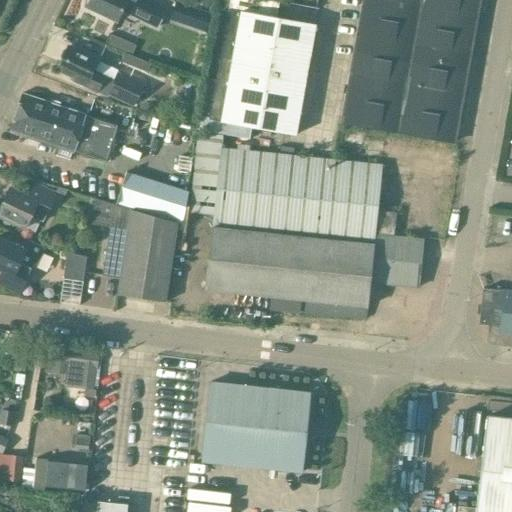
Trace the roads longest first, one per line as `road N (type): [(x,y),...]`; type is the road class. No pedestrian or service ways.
road 1 (residential): [(443,370),(508,0)]
road 2 (residential): [(365,363),(0,315)]
road 3 (residential): [(350,511),(365,363)]
